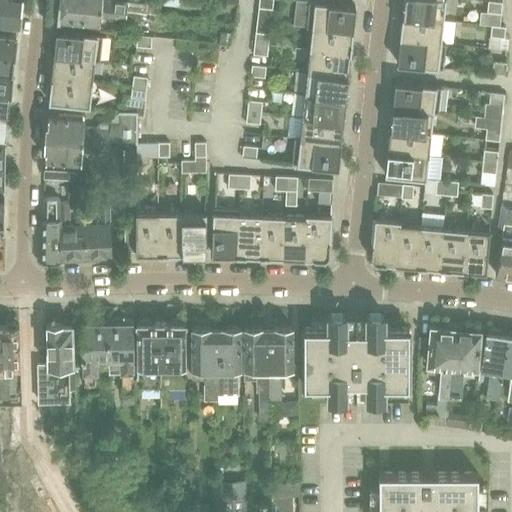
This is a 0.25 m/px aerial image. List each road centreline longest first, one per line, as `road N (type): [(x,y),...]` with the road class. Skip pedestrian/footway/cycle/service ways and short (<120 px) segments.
road 1 (unclassified): [(25,284),(354,287)]
road 2 (residential): [(354,287),(382,0)]
road 3 (residential): [(39,0),(23,192),(25,284)]
road 4 (residential): [(74,511),(41,467),(32,428),(25,284)]
road 5 (unclassified): [(354,287),(511,301)]
